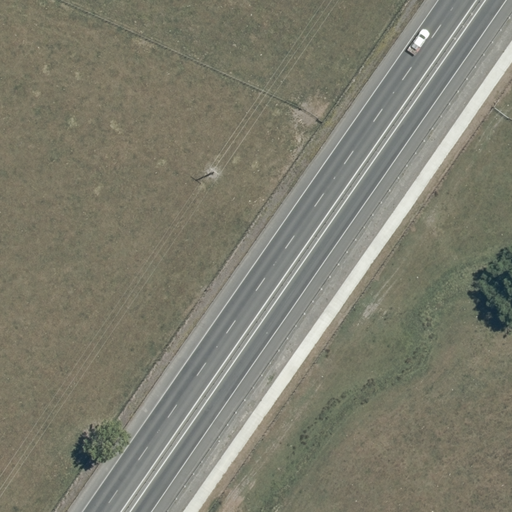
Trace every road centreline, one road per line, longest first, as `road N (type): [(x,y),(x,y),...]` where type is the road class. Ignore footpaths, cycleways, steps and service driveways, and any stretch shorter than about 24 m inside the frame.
road 1 (trunk): [(506,0),(150,511)]
road 2 (trunk): [(103,511),(458,0)]
